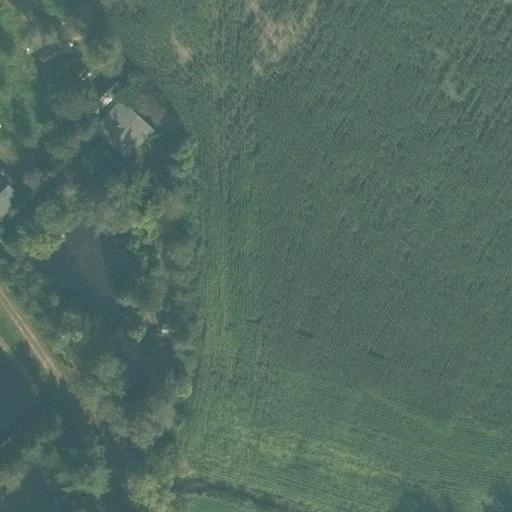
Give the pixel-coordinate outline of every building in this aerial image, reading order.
[(32,15),(46,0),(0,0),(0,3),(14,18),(24,8),(32,15)] [(125,157),(153,129),(118,94),(100,112),(103,114),(93,126),(125,157)] [(143,148),(155,160),(177,137),(167,124),(143,148)] [(166,177),(181,176),(181,165),(166,165),(166,177)] [(0,213),(18,194),(0,176),(0,213)]
